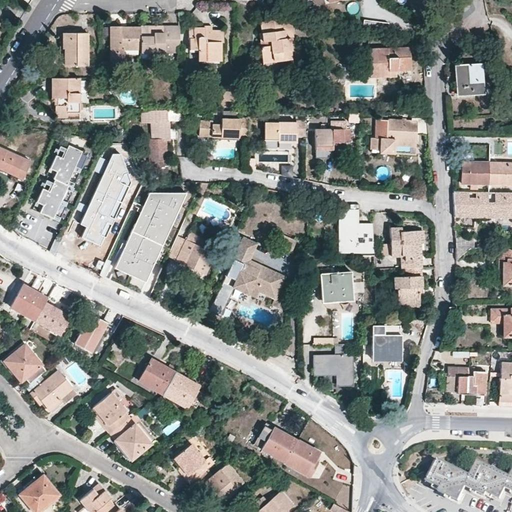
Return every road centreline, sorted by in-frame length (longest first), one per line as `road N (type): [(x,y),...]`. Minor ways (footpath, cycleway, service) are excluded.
road 1 (tertiary): [(342,420),(268,369),(0,234)]
road 2 (residential): [(190,170),(440,208)]
road 3 (residential): [(474,0),(436,65),(440,208)]
road 4 (residential): [(440,208),(443,287),(418,423)]
road 5 (residential): [(47,439),(187,511)]
